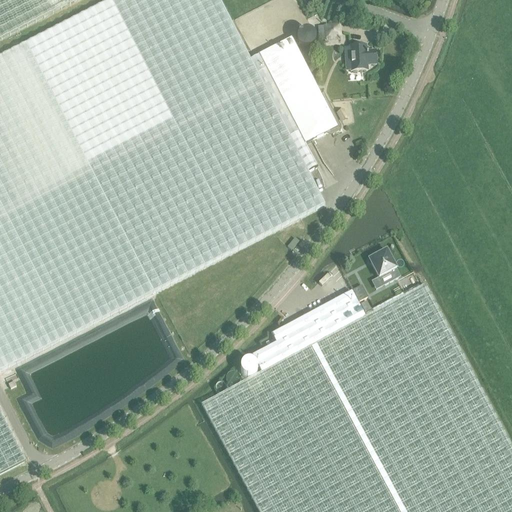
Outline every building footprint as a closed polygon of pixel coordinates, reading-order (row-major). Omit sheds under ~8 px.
[(0,0),(0,41),(80,0),(0,0)] [(218,0),(113,0),(0,58),(0,372),(151,295),(322,208),(325,206),(308,174),(318,170),(305,146),(331,133),(333,136),(339,133),(341,132),(341,130),(341,128),(324,95),(320,97),(291,40),(250,61),(218,0)] [(324,26),(325,43),(342,43),(341,26),(324,26)] [(312,38),(311,37),(310,37),(309,36),(308,36),(307,35),(306,35),(305,36),(304,36),(303,36),(302,37),(302,38),(301,39),(301,40),(300,41),(300,42),(300,43),(301,44),(301,45),(302,46),(303,47),(304,48),(305,48),(306,48),(307,48),(308,48),(309,47),(310,47),(311,46),(312,45),(312,44),(313,43),(313,42),(313,41),(313,40),(312,39),(312,38)] [(366,47),(349,48),(349,49),(351,73),(367,72),(367,67),(376,66),(376,52),(366,53),(366,47)] [(343,112),(337,114),(341,120),(346,118),(343,112)] [(378,280),(396,271),(386,252),(369,262),(378,280)] [(261,375),(202,407),(258,511),(511,511),(511,450),(424,287),(365,319),(351,293),(271,336),(276,345),(252,358),(261,375)] [(361,287),(353,292),(359,304),(368,299),(361,287)] [(372,312),(367,303),(361,306),(366,315),(372,312)] [(241,369),(241,371),(241,372),(241,373),(242,375),(242,376),(243,377),(245,378),(246,378),(247,379),(249,379),(250,379),(251,379),(253,378),(254,377),(255,376),(256,375),(257,374),(257,373),(257,371),(257,370),(257,368),(257,367),(256,366),(255,365),(254,364),(253,363),(251,363),(250,362),(248,362),(247,362),(246,363),(244,364),(243,364),(242,365),(242,367),(241,368),(241,369)] [(0,475),(25,463),(0,413),(0,475)]
